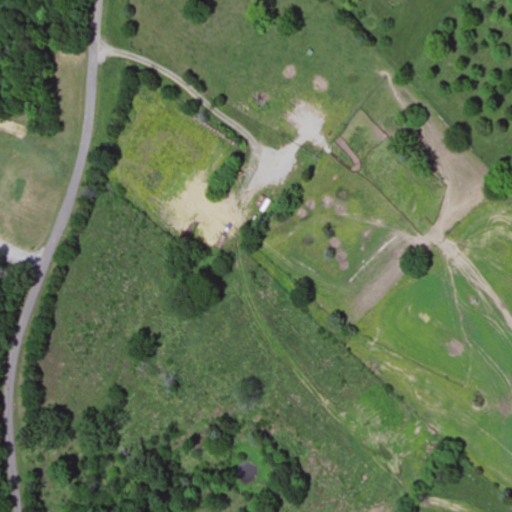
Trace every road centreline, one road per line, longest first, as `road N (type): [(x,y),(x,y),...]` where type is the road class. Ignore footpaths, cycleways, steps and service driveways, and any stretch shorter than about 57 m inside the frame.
road 1 (residential): [(18,511),(14,372),(79,174),(102,0)]
road 2 (residential): [(97,50),(175,75),(249,143)]
